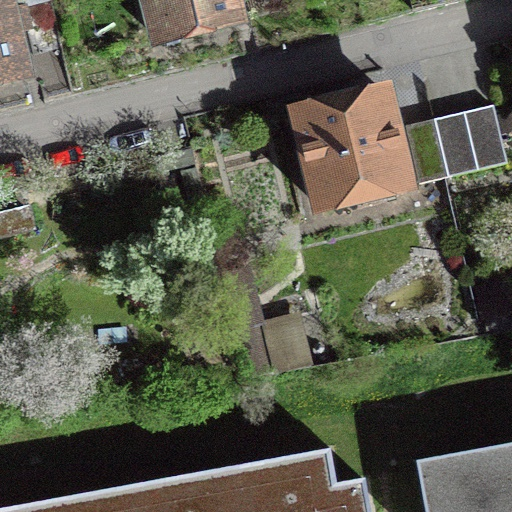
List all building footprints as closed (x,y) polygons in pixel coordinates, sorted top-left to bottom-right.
[(0,0),(0,80),(25,75),(10,9),(47,0),(0,0)] [(239,0),(138,0),(152,56),(247,32),(239,0)] [(301,113),(323,206),(411,186),(390,92),(344,103),(301,113)] [(494,107),(434,121),(448,179),(508,165),(494,107)] [(0,239),(43,229),(37,204),(0,212),(0,239)] [(302,313),(262,321),(250,263),(221,269),(244,383),(314,368),(302,313)] [(128,343),(125,326),(97,331),(99,348),(128,343)] [(511,511),(511,446),(417,463),(425,511),(511,511)] [(368,511),(365,490),(337,495),(328,451),(0,511),(368,511)]
